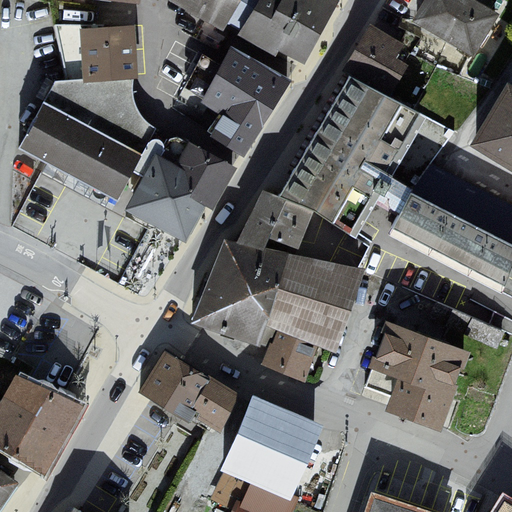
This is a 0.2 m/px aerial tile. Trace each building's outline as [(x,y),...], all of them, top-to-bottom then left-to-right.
[(158,0),(219,32),(231,2),(225,0),(158,0)] [(335,4),(328,0),(261,0),(247,29),(307,59),(335,4)] [(469,0),(428,0),(416,21),(473,53),(496,15),(469,0)] [(373,26),(348,71),(387,93),(404,63),(392,56),(400,42),(373,26)] [(131,28),(83,31),(85,81),(57,84),(46,104),(141,157),(156,130),(141,116),(133,100),(135,81),(131,28)] [(290,81),(232,49),(205,103),(225,115),(212,137),(245,156),(290,81)] [(204,50),(184,88),(202,98),(222,60),(204,50)] [(351,76),(279,196),(315,211),(356,238),(357,235),(393,178),(401,166),(419,177),(448,146),(458,132),(387,96),(351,76)] [(511,86),(510,85),(472,145),(511,169),(511,86)] [(141,157),(46,104),(21,149),(118,199),(141,157)] [(157,155),(129,208),(185,240),(205,203),(212,206),(233,168),(191,145),(179,167),(157,155)] [(228,243),(195,323),(258,345),(260,342),(267,324),(280,329),(317,344),(338,353),(363,271),(296,256),(315,211),(279,196),(266,193),(240,245),(228,243)] [(511,245),(412,193),(388,235),(503,295),(511,269),(511,245)] [(472,353),(388,323),(372,367),(402,378),(390,410),(444,429),(472,353)] [(267,324),(260,342),(273,347),(280,329),(267,324)] [(317,344),(280,329),(273,347),(266,363),(303,378),(317,344)] [(165,351),(142,391),(187,417),(191,412),(222,430),(242,395),(165,351)] [(81,407),(19,379),(0,412),(0,446),(45,472),(81,407)] [(319,427),(254,398),(223,469),(227,470),(288,497),(319,427)] [(288,497),(227,470),(215,496),(237,506),(233,511),(290,511),(295,501),(288,497)] [(0,473),(0,508),(16,485),(0,473)] [(415,511),(374,498),(369,511),(415,511)] [(505,511),(489,503),(483,511),(505,511)]
